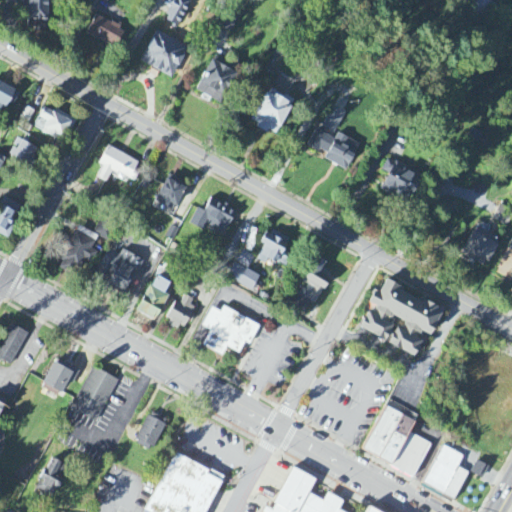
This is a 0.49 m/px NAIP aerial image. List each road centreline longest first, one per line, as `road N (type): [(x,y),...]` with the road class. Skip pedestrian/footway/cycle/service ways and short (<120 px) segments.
road 1 (residential): [(511,332),(106,105)]
road 2 (residential): [(391,491),(8,281)]
road 3 (residential): [(8,281),(106,105)]
road 4 (residential): [(372,255),(276,428)]
road 5 (residential): [(106,105),(0,46)]
